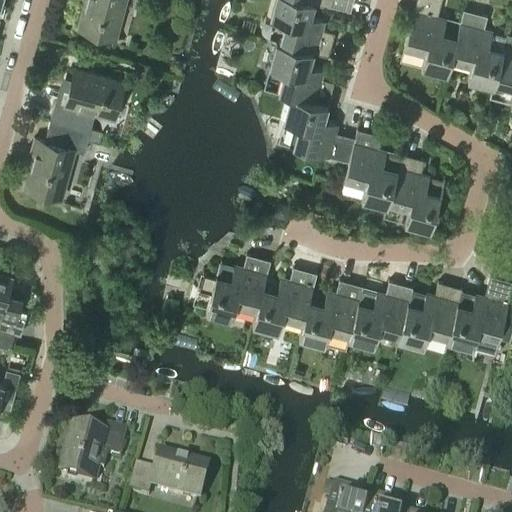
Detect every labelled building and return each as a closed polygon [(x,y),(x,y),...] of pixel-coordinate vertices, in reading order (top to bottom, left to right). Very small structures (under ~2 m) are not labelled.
[(86,0),(79,26),(116,36),(125,0),(86,0)] [(274,0),(270,17),(285,21),(279,41),(312,51),(328,55),(334,32),(320,28),(322,18),(310,15),(313,1),(309,0),(274,0)] [(415,0),(404,44),(425,49),(420,65),(447,72),(451,57),(456,36),(442,32),(446,20),(436,17),(440,0),(415,0)] [(456,36),(451,57),(470,62),(466,77),(493,84),(494,80),(494,81),(502,49),(505,37),(491,33),(491,32),(482,30),(486,15),(464,9),(456,36)] [(502,49),(494,81),(511,85),(511,94),(510,103),(511,103),(511,34),(507,33),(505,37),(502,49)] [(279,41),(275,40),(268,66),(283,70),(278,91),(290,95),(326,104),(332,82),(318,78),(320,69),(308,66),(312,51),(279,41)] [(114,117),(124,81),(76,67),(66,102),(56,100),(50,120),(101,134),(102,130),(91,127),(95,112),(114,117)] [(347,161),(354,136),(334,131),(336,122),(322,119),(326,104),(290,95),(284,120),(298,124),(292,146),(347,161)] [(99,142),(101,134),(50,120),(45,140),(34,137),(30,152),(34,153),(25,186),(62,197),(75,149),(84,151),(88,139),(99,142)] [(386,204),(387,200),(399,155),(377,149),(381,135),(356,128),(354,136),(347,161),(343,176),(365,182),(361,197),(386,204)] [(430,228),(443,180),(421,174),(424,159),(400,153),(399,155),(387,200),(408,206),(404,221),(430,228)] [(276,206),(273,216),(287,220),(290,206),(280,203),(276,206)] [(202,272),(197,290),(210,293),(206,309),(231,317),(236,301),(256,306),(257,307),(262,286),(270,259),(246,252),(243,266),(234,264),(219,260),(215,273),(215,276),(202,272)] [(256,306),(252,322),(277,329),(281,313),(302,319),(308,299),(315,271),(293,265),(289,279),(280,277),(276,290),(262,286),(257,307),(256,306)] [(21,333),(27,309),(19,307),(22,295),(8,291),(13,271),(0,267),(0,303),(4,305),(0,318),(0,327),(14,331),(21,333)] [(447,334),(446,338),(472,345),(476,330),(497,336),(511,282),(511,279),(489,274),(483,296),(474,293),(471,306),(456,302),(447,334)] [(302,319),(298,335),(324,342),(328,326),(349,332),(358,300),(362,284),(339,278),(335,292),(326,289),(322,302),(308,299),(302,319)] [(349,332),(348,336),(374,343),(378,328),(398,333),(407,300),(411,286),(388,279),(384,292),(376,290),(372,303),(358,300),(349,332)] [(398,333),(397,337),(423,344),(427,328),(447,334),(456,302),(460,286),(437,280),(434,294),(425,292),(422,304),(407,300),(398,333)] [(14,331),(0,327),(0,343),(10,346),(14,331)] [(0,401),(10,404),(19,372),(7,368),(3,382),(0,381),(0,401)] [(120,458),(127,430),(107,424),(104,434),(73,425),(59,475),(91,483),(96,468),(102,470),(106,454),(120,458)] [(199,499),(208,466),(159,453),(154,470),(135,465),(128,491),(148,497),(151,486),(199,499)] [(363,511),(365,506),(349,502),(353,487),(334,482),(325,511),(363,511)] [(385,511),(384,511),(388,496),(369,491),(365,506),(363,511),(385,511)]
